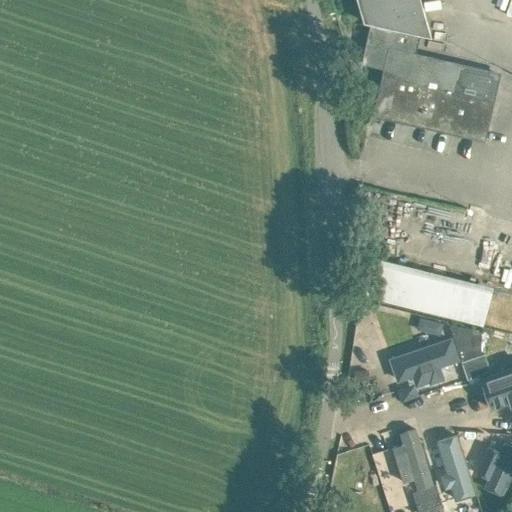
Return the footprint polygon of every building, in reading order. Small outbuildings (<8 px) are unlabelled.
[(375,113),(412,121),(426,57),(412,54),(417,32),(430,35),(420,0),(356,0),(362,20),(371,22),(361,62),(385,68),(375,113)] [(511,109),(511,48),(469,24),(419,110),(488,150),(511,109)] [(492,291),(373,262),(365,294),(484,323),(492,291)] [(440,334),(443,322),(437,320),(434,333),(440,334)] [(401,388),(459,369),(451,344),(393,363),(401,388)] [(484,353),(472,357),(460,361),(467,379),(490,371),(484,353)] [(368,379),(367,368),(353,369),(354,379),(368,379)] [(511,370),(472,384),(481,410),(500,404),(501,407),(511,403),(511,370)] [(432,483),(417,432),(402,437),(417,488),(432,483)] [(453,433),(436,439),(447,472),(440,474),(445,488),(452,485),(456,497),(473,491),(453,433)] [(487,444),(475,472),(486,476),(481,485),(502,494),(511,471),(511,443),(502,440),(498,449),(487,444)] [(424,488),(412,492),(418,510),(442,503),(436,484),(435,484),(424,488)] [(382,485),(367,490),(373,509),(388,504),(382,485)] [(444,511),(442,503),(418,510),(418,511),(444,511)]
